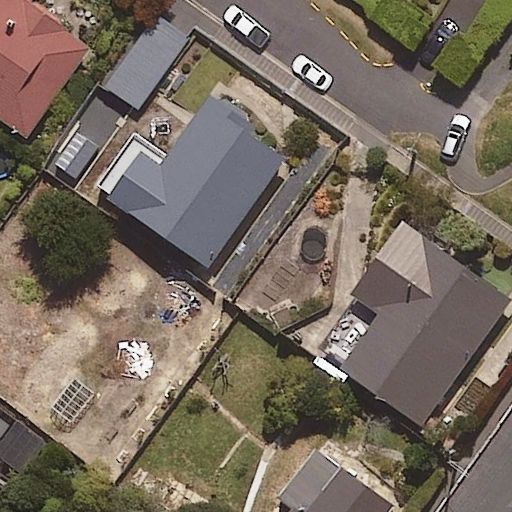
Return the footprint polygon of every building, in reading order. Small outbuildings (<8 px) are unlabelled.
[(92,48),(34,8),(39,0),(0,0),(0,117),(29,138),(92,48)] [(192,38),(159,15),(108,88),(141,111),(192,38)] [(290,161),(215,106),(169,168),(150,155),(116,201),(211,270),(290,161)] [(511,305),(511,298),(413,229),(362,302),(387,319),(349,374),(426,428),(511,305)] [(46,445),(17,428),(0,456),(0,458),(28,475),(46,445)] [(391,511),(394,509),(321,455),(284,505),(293,511),(391,511)]
